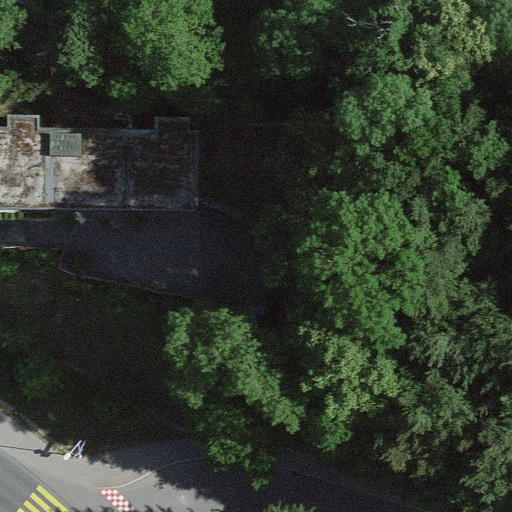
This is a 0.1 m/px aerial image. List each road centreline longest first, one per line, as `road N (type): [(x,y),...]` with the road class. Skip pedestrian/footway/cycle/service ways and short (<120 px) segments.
road 1 (unknown): [(38,241),(365,330),(511,395)]
road 2 (residential): [(156,511),(214,490),(251,488),(356,511)]
